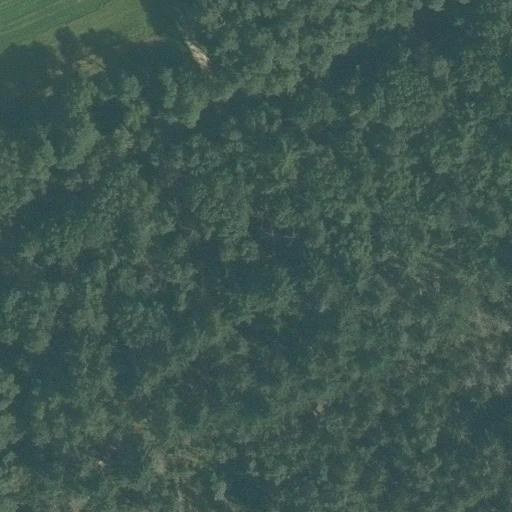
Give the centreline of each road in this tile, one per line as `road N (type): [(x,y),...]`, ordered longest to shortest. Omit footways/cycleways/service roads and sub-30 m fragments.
road 1 (unclassified): [(15,203),(462,0)]
road 2 (unclassified): [(15,203),(26,511)]
road 3 (track): [(175,0),(217,115)]
